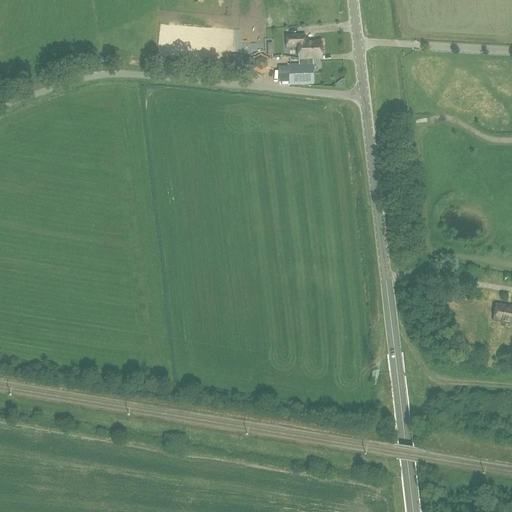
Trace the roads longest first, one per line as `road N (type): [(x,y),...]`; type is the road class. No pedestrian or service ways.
road 1 (tertiary): [(413,511),(366,99)]
road 2 (unclassified): [(366,99),(117,76),(0,106)]
road 3 (unknown): [(392,329),(433,372),(511,381)]
